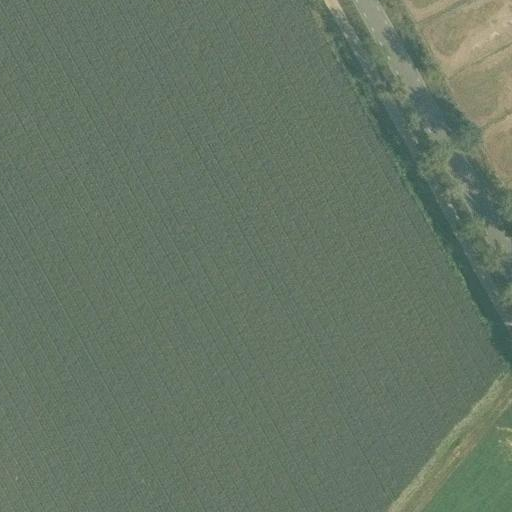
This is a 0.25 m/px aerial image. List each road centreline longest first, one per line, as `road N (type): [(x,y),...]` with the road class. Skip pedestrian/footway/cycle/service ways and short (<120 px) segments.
road 1 (tertiary): [(511,275),(363,0)]
road 2 (track): [(511,393),(414,511)]
